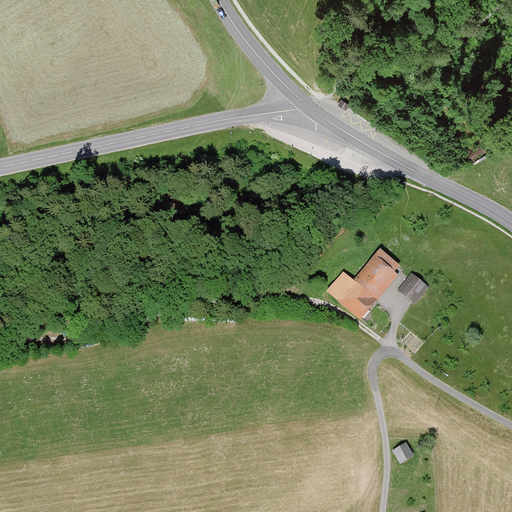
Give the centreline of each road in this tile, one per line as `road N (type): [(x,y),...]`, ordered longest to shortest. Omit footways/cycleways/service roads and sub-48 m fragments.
road 1 (track): [(391,351),(324,303),(274,297),(159,313),(104,336),(0,347)]
road 2 (tertiary): [(0,168),(307,106)]
road 3 (unclassified): [(383,511),(386,444),(372,369),(380,355),(398,354),(511,425)]
road 4 (secondary): [(307,106),(511,221)]
road 5 (secondary): [(218,0),(307,106)]
